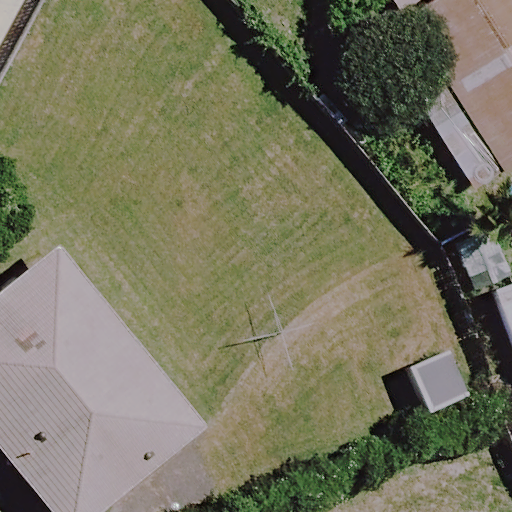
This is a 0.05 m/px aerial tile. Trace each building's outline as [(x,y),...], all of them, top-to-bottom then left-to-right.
[(430,84),(402,102),(463,200),(511,169),(511,0),(444,0),(396,30),(430,84)] [(0,86),(30,29),(0,13),(0,86)] [(0,471),(33,511),(92,511),(185,437),(40,260),(0,293),(0,471)] [(511,290),(485,300),(511,375),(511,290)] [(511,422),(499,426),(511,476),(511,422)]
